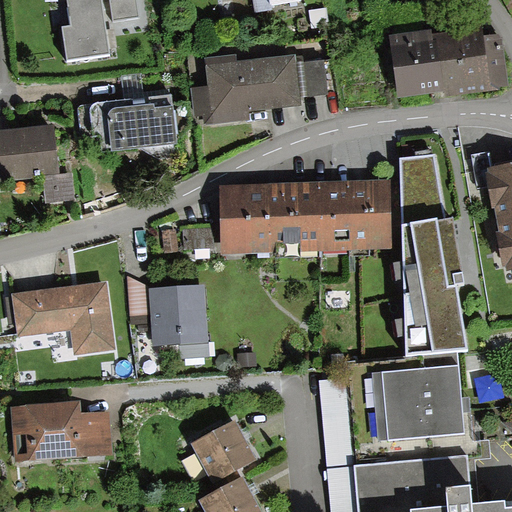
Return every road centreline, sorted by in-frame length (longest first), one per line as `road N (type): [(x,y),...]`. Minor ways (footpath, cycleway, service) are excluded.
road 1 (residential): [(511,114),(344,127),(115,222),(0,252)]
road 2 (residential): [(2,96),(131,88)]
